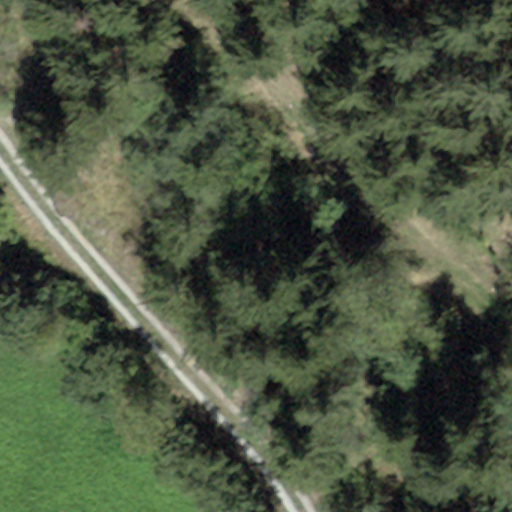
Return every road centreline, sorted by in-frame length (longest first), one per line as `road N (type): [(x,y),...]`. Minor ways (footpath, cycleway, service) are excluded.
road 1 (track): [(511,344),(469,301),(377,243),(160,0)]
road 2 (track): [(324,511),(288,468),(133,329),(83,250),(39,208),(0,149)]
